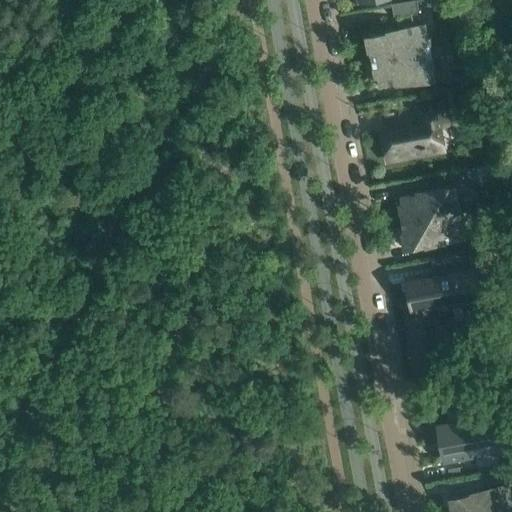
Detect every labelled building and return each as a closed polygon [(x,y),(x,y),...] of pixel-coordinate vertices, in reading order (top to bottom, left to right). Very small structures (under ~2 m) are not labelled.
[(419,12),(417,0),(410,0),(391,4),(394,16),(419,12)] [(428,38),(426,24),(421,25),(421,24),(400,28),(393,29),(386,30),(387,31),(365,35),(368,52),(370,52),(371,61),(432,51),(431,44),(430,37),(428,38)] [(434,63),(432,51),(371,61),(374,79),(378,78),(379,86),(395,84),(396,86),(402,85),(402,84),(409,83),(430,80),(437,79),(435,69),(436,69),(434,63)] [(485,82),(483,69),(457,74),(459,87),(485,82)] [(429,94),(413,97),(415,104),(430,101),(429,94)] [(444,149),(439,125),(448,123),(444,102),(416,107),(419,124),(382,131),(386,151),(388,159),(444,149)] [(467,168),(469,181),(494,177),(492,164),(467,168)] [(401,203),(398,204),(401,223),(462,212),(457,183),(416,191),(416,193),(400,196),(401,203)] [(462,212),(401,223),(403,231),(401,232),(404,249),(425,245),(426,246),(465,239),(462,225),(464,225),(462,212)] [(504,231),(479,236),(481,248),(507,243),(504,231)] [(450,273),(409,281),(414,309),(443,304),(443,306),(448,305),(447,303),(482,297),(477,268),(450,273)] [(461,419),(436,423),(436,424),(438,424),(441,443),(443,451),(444,460),(475,455),(478,472),(500,468),(497,453),(504,451),(504,450),(503,450),(498,425),(461,419)] [(470,492),(449,496),(451,511),(506,511),(511,511),(511,497),(509,483),(470,490),(470,492)]
